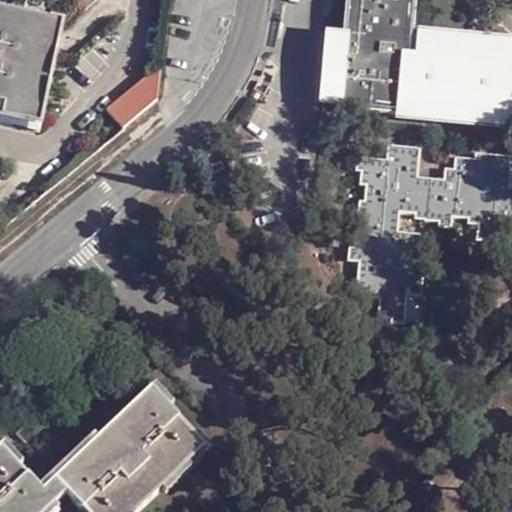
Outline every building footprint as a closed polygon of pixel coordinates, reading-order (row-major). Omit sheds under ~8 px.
[(405,0),(350,0),(346,48),(330,48),(324,105),(448,114),(456,59),(416,57),(400,55),(405,0)] [(421,0),(405,0),(400,55),(416,57),(421,0)] [(66,35),(0,21),(0,115),(21,120),(59,128),(72,64),(60,62),(66,35)] [(78,38),(66,35),(60,62),(72,64),(78,38)] [(462,52),(458,115),(503,120),(506,100),(511,98),(511,75),(509,74),(510,56),(462,52)] [(101,116),(118,136),(156,106),(161,67),(101,116)] [(59,128),(21,120),(18,132),(56,140),(59,128)] [(375,326),(405,327),(406,298),(418,299),(420,273),(412,272),(415,239),(393,236),(395,218),(424,220),(424,228),(451,229),(453,221),(479,225),(477,244),(505,246),(510,221),(511,221),(511,195),(510,195),(511,176),(511,166),(483,164),(481,175),(455,172),(452,188),(442,186),(441,198),(412,192),(415,158),(389,155),(386,172),(361,171),(361,195),(366,196),(362,221),(355,222),(349,269),(357,271),(355,301),(377,302),(375,326)] [(0,511),(53,511),(69,499),(80,511),(135,511),(205,453),(152,395),(40,493),(2,450),(0,452),(0,511)] [(511,511),(511,486),(485,509),(487,511),(511,511)]
